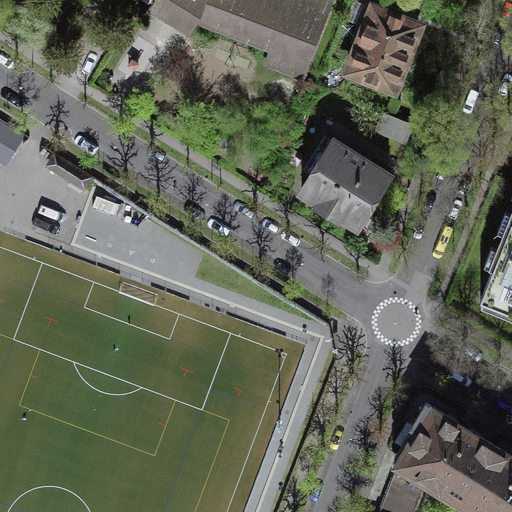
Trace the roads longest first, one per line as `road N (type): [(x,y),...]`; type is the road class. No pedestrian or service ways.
road 1 (residential): [(0,73),(395,320)]
road 2 (residential): [(511,34),(395,320)]
road 3 (residential): [(395,320),(321,511)]
road 4 (residential): [(395,320),(511,391)]
